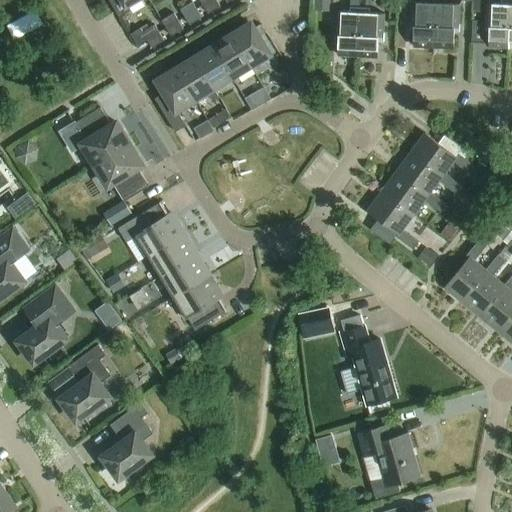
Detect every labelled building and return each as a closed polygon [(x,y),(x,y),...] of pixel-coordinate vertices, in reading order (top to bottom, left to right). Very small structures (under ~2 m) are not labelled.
[(198,0),(208,15),(220,7),(215,0),(198,0)] [(314,0),(314,11),(330,12),(330,0),(314,0)] [(413,47),(433,48),(435,0),(425,0),(425,4),(410,4),(410,23),(409,23),(409,33),(414,33),(413,47)] [(435,0),(433,48),(453,49),(454,34),(459,35),(459,25),(460,5),(445,5),(444,0),(435,0)] [(488,48),(508,49),(510,0),(500,0),(500,5),(486,5),(485,24),(484,24),(484,34),(489,34),(488,48)] [(190,26),(202,19),(192,3),(180,10),(190,26)] [(337,56),(358,57),(360,9),(350,8),(349,13),(334,13),(333,33),(333,42),(338,42),(337,56)] [(360,9),(358,57),(378,58),(378,44),(383,44),(384,35),(383,35),(384,15),(369,14),(369,9),(360,9)] [(171,37),(183,30),(174,14),(161,22),(171,37)] [(483,37),(483,20),(472,20),(472,37),(483,37)] [(232,36),(250,67),(270,55),(251,25),(232,36)] [(138,47),(147,42),(152,49),(164,42),(154,26),(142,33),(140,30),(131,35),(138,47)] [(254,30),(259,38),(266,35),(260,26),(254,30)] [(250,67),(232,36),(214,48),(232,78),(250,67)] [(213,89),(214,89),(232,78),(214,48),(195,59),(213,89)] [(195,59),(177,70),(195,101),(207,93),(213,102),(219,98),(213,89),(195,59)] [(186,126),(177,112),(195,101),(177,70),(157,82),(165,95),(155,101),(175,132),(186,126)] [(95,166),(129,145),(116,124),(111,127),(100,108),(76,123),(87,142),(82,145),(95,166)] [(214,117),(208,121),(213,129),(219,125),(214,117)] [(443,178),(446,175),(454,164),(469,175),(475,167),(458,155),(456,158),(425,134),(410,154),(443,178)] [(142,166),(129,145),(95,166),(108,187),(113,184),(124,203),(149,187),(137,169),(142,166)] [(461,186),(446,175),(443,178),(410,154),(396,173),(429,198),(431,194),(439,183),(455,194),(461,186)] [(482,158),(478,164),(485,169),(489,163),(482,158)] [(396,173),(381,193),(414,217),(425,202),(440,214),(446,206),(431,194),(429,198),(396,173)] [(28,191),(7,204),(15,216),(35,202),(28,191)] [(403,232),(414,217),(381,193),(367,212),(398,235),(396,238),(413,251),(419,243),(403,232)] [(147,258),(185,235),(179,225),(175,227),(160,203),(159,204),(118,229),(127,243),(135,238),(147,258)] [(448,225),(440,235),(450,243),(458,233),(448,225)] [(511,232),(503,226),(496,236),(508,246),(511,240),(511,232)] [(8,261),(20,252),(28,247),(15,229),(0,239),(0,299),(24,282),(8,261)] [(100,234),(79,247),(88,262),(109,249),(100,234)] [(185,235),(147,258),(159,278),(197,255),(185,235)] [(444,288),(462,304),(488,272),(485,270),(474,261),(486,246),(479,240),(465,256),(468,258),(444,288)] [(418,260),(429,268),(437,257),(426,249),(418,260)] [(57,260),(65,272),(78,262),(70,251),(57,260)] [(197,255),(159,278),(172,299),(210,275),(197,255)] [(498,255),(485,270),(488,272),(462,304),(481,319),(507,288),(503,286),(492,276),(505,261),(498,255)] [(210,275),(172,299),(185,320),(187,318),(195,331),(225,313),(227,312),(212,287),(216,285),(210,275)] [(511,275),(503,286),(507,288),(481,319),(500,335),(511,320),(511,292),(511,290),(511,275)] [(114,277),(106,282),(114,294),(122,290),(114,277)] [(57,327),(68,318),(74,314),(55,288),(28,308),(41,325),(18,342),(34,364),(66,340),(57,327)] [(142,290),(129,297),(138,312),(151,304),(142,290)] [(298,314),(300,323),(304,338),(334,332),(331,319),(329,307),(298,314)] [(104,325),(109,331),(122,321),(117,315),(104,325)] [(511,320),(500,335),(511,344),(511,320)] [(127,327),(113,336),(118,342),(122,339),(126,345),(135,339),(127,327)] [(368,344),(363,327),(340,334),(347,358),(352,356),(364,406),(393,399),(379,341),(368,344)] [(105,356),(98,346),(67,368),(80,385),(60,400),(76,422),(109,398),(99,385),(110,376),(99,361),(105,356)] [(176,350),(166,356),(171,365),(182,359),(176,350)] [(148,414),(140,404),(110,426),(122,443),(103,458),(118,480),(151,456),(142,442),(153,434),(141,419),(148,414)] [(387,426),(356,435),(363,458),(374,454),(382,480),(371,483),(376,499),(399,492),(397,484),(420,477),(407,435),(391,440),(387,426)] [(317,441),(316,441),(319,451),(320,451),(335,447),(332,437),(317,441)] [(0,511),(6,511),(13,507),(0,489),(0,511)]
